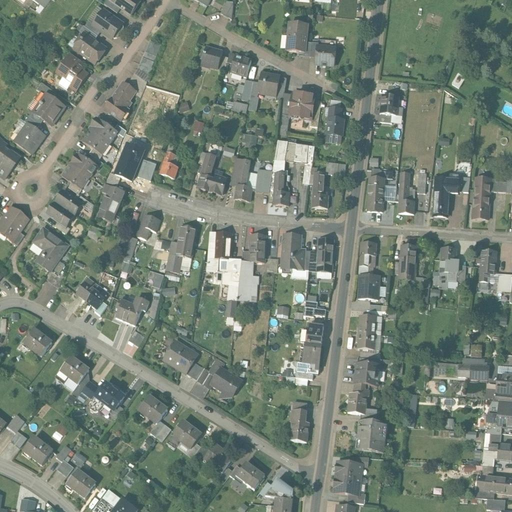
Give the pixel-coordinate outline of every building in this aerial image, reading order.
[(120,10),(112,4),(113,2),(109,0),(108,0),(104,6),(117,15),(120,10)] [(114,0),(113,2),(112,4),(120,10),(127,15),(129,15),(130,15),(131,14),(131,12),(132,13),(140,1),(138,0),(114,0)] [(338,0),(330,0),(330,11),(338,12),(338,0)] [(233,4),(226,4),(220,15),(231,21),(233,4)] [(122,26),(102,13),(93,27),(93,28),(101,33),(113,41),(122,26)] [(101,33),(93,28),(93,27),(88,23),(84,29),(96,37),(97,38),(101,33)] [(307,27),(290,25),(287,53),(304,55),(305,44),(307,27)] [(84,29),(80,34),(84,37),(85,37),(92,42),(96,37),(84,29)] [(92,42),(85,37),(84,37),(81,42),(80,42),(74,51),(95,66),(103,55),(102,54),(104,53),(104,52),(104,50),(92,42)] [(161,46),(150,41),(147,47),(158,52),(161,46)] [(335,43),(319,41),(318,46),(319,46),(318,50),(317,61),(316,66),(333,68),(335,43)] [(311,45),(305,44),(304,55),(303,59),(310,60),(311,45)] [(318,46),(311,45),(310,60),(317,61),(318,50),(319,46),(318,46)] [(158,52),(147,47),(145,53),(156,57),(158,52)] [(219,54),(212,52),(212,51),(206,49),(202,65),(210,67),(210,68),(218,70),(218,68),(221,57),(222,53),(219,53),(219,54)] [(156,57),(145,53),(142,59),(153,64),(156,57)] [(80,63),(70,56),(66,62),(68,64),(68,63),(76,69),(80,63)] [(228,59),(221,57),(218,68),(224,70),(228,59)] [(243,59),(236,57),(231,74),(246,79),(251,63),(243,60),(243,59)] [(153,64),(142,59),(140,65),(151,69),(153,64)] [(76,69),(68,63),(68,64),(58,77),(70,86),(69,88),(76,93),(88,77),(76,69)] [(151,69),(140,65),(137,71),(149,79),(153,70),(151,69)] [(281,78),(261,75),(259,84),(258,92),(259,92),(265,93),(264,94),(277,96),(281,78)] [(147,84),(134,76),(125,89),(135,95),(135,96),(140,100),(147,84)] [(253,83),(245,81),(243,95),(251,96),(253,83)] [(259,84),(253,83),(251,96),(250,99),(257,101),(259,92),(258,92),(259,84)] [(122,86),(105,111),(117,119),(118,118),(122,121),(128,112),(127,111),(131,105),(129,104),(135,96),(135,95),(125,89),(122,86)] [(56,94),(44,87),(40,93),(46,97),(46,96),(52,100),(56,94)] [(284,95),(277,135),(287,137),(290,119),(290,118),(293,97),(284,95)] [(307,97),(301,96),(301,97),(293,95),(293,97),(290,118),(290,119),(311,122),(312,122),(315,103),(315,99),(307,98),(307,97)] [(52,100),(46,96),(46,97),(39,106),(41,106),(40,107),(41,108),(36,115),(35,117),(43,123),(51,128),(65,110),(52,100)] [(398,99),(382,98),(380,115),(393,117),(394,109),(397,109),(398,99)] [(320,103),(315,103),(312,122),(311,122),(310,128),(317,129),(320,103)] [(36,115),(33,113),(28,119),(40,127),(43,123),(35,117),(36,115)] [(340,117),(330,116),(329,120),(328,120),(325,143),(341,145),(344,121),(340,121),(340,117)] [(40,127),(28,119),(25,125),(27,127),(28,126),(36,132),(40,127)] [(117,134),(100,122),(92,133),(109,146),(117,134)] [(36,132),(28,126),(27,127),(14,146),(31,157),(45,138),(36,132)] [(92,133),(90,132),(82,144),(92,151),(102,158),(109,146),(92,133)] [(295,146),(278,144),(274,162),(281,163),(282,154),(294,156),(295,146)] [(312,148),(295,146),(294,156),(293,160),(306,161),(306,165),(310,166),(312,148)] [(128,148),(116,177),(121,179),(132,184),(144,154),(128,148)] [(3,152),(0,150),(0,180),(4,183),(11,173),(9,172),(16,161),(3,152)] [(102,158),(92,151),(89,156),(92,158),(99,162),(102,158)] [(174,157),(166,155),(159,178),(173,182),(177,170),(171,168),(174,157)] [(88,163),(78,156),(70,167),(89,180),(97,170),(97,169),(88,163)] [(227,182),(216,179),(215,182),(209,180),(215,159),(207,157),(197,190),(223,198),(225,190),(224,190),(227,182)] [(99,162),(92,158),(88,163),(97,169),(97,170),(98,171),(102,165),(99,162)] [(138,179),(151,184),(157,167),(144,162),(138,179)] [(281,163),(274,162),(272,175),(271,185),(274,185),(274,188),(270,189),(270,197),(274,198),(273,207),(288,208),(289,195),(288,190),(286,184),(286,178),(283,177),(285,163),(281,163)] [(346,177),(348,165),(328,163),(327,175),(346,177)] [(251,165),(242,164),(239,177),(248,179),(251,165)] [(89,180),(70,167),(62,178),(72,185),(82,191),(89,180)] [(272,174),(258,172),(256,193),(269,195),(272,174)] [(402,175),(399,215),(413,216),(414,203),(407,203),(410,176),(402,175)] [(427,176),(419,175),(418,194),(426,195),(427,176)] [(116,177),(110,176),(108,181),(118,186),(121,179),(116,177)] [(248,179),(239,177),(235,200),(250,203),(253,191),(246,190),(248,179)] [(465,179),(450,178),(449,192),(464,193),(465,179)] [(507,182),(491,181),(490,187),(490,193),(511,195),(511,183),(511,178),(508,178),(507,182)] [(118,186),(108,181),(106,187),(116,191),(118,186)] [(82,191),(72,185),(68,190),(78,197),(82,191)] [(322,187),(313,186),(312,210),(327,211),(328,199),(321,198),(322,187)] [(116,191),(106,187),(103,194),(108,195),(99,218),(106,221),(108,215),(115,218),(125,194),(116,191)] [(490,187),(475,187),(474,196),(473,196),(471,220),(488,221),(490,193),(490,187)] [(382,191),(369,190),(368,201),(381,202),(382,191)] [(441,193),(434,193),(433,217),(448,217),(449,194),(441,193)] [(63,198),(62,199),(57,206),(75,219),(83,208),(74,201),(67,196),(66,196),(65,196),(64,197),(63,197),(63,198)] [(89,204),(78,197),(74,201),(83,208),(85,209),(89,204)] [(381,202),(368,201),(367,213),(383,214),(383,202),(381,202)] [(75,219),(57,206),(52,214),(50,215),(50,217),(51,219),(58,224),(67,230),(68,229),(75,219)] [(10,211),(0,225),(0,234),(12,243),(11,246),(19,234),(27,223),(10,211)] [(159,223),(145,218),(138,241),(146,243),(149,233),(156,235),(159,223)] [(67,230),(58,224),(55,229),(66,237),(70,231),(68,229),(67,230)] [(100,232),(92,229),(90,234),(98,237),(100,232)] [(197,232),(182,230),(179,245),(178,258),(184,259),(193,260),(197,232)] [(68,249),(44,232),(34,246),(49,256),(45,261),(41,258),(37,265),(49,274),(50,274),(64,255),(68,249)] [(24,238),(19,234),(11,246),(16,249),(24,238)] [(231,236),(216,235),(215,246),(214,261),(230,262),(231,236)] [(266,238),(250,237),(249,254),(249,264),(264,265),(266,238)] [(300,241),(284,239),(282,268),(292,268),(291,272),(303,272),(304,253),(299,253),(300,241)] [(138,243),(131,241),(125,259),(132,261),(138,243)] [(334,243),(318,242),(317,254),(316,270),(317,270),(332,271),(334,243)] [(179,245),(172,244),(168,263),(176,265),(175,269),(182,271),(184,259),(178,258),(179,245)] [(376,245),(361,244),(359,276),(360,276),(367,277),(369,257),(376,257),(376,245)] [(417,248),(401,247),(400,263),(400,276),(399,291),(407,292),(408,279),(415,279),(417,248)] [(456,249),(441,249),(439,278),(448,279),(449,262),(455,262),(456,249)] [(496,253),(481,252),(481,261),(477,261),(477,265),(480,265),(480,276),(488,276),(495,276),(496,253)] [(249,254),(243,253),(240,273),(248,274),(249,264),(249,254)] [(311,254),(304,253),(303,272),(308,273),(311,254)] [(317,254),(311,254),(308,273),(308,276),(316,277),(317,270),(316,270),(317,254)] [(64,255),(50,274),(49,274),(45,280),(59,290),(64,278),(62,277),(69,258),(64,255)] [(279,273),(279,260),(270,260),(270,273),(279,273)] [(465,267),(458,266),(457,283),(465,283),(465,267)] [(153,272),(150,281),(156,282),(154,288),(162,290),(166,276),(153,272)] [(367,277),(360,276),(359,300),(379,301),(380,278),(367,277)] [(511,282),(511,276),(498,276),(497,293),(511,293),(511,282)] [(95,292),(84,284),(76,296),(87,303),(95,292)] [(104,299),(95,292),(87,303),(96,310),(104,299)] [(134,308),(120,302),(117,310),(119,311),(116,319),(135,327),(141,312),(146,313),(149,305),(137,301),(134,308)] [(289,319),(290,308),(279,306),(278,318),(289,319)] [(317,311),(315,311),(314,317),(325,319),(326,312),(317,311)] [(376,319),(360,318),(359,336),(375,337),(375,327),(373,327),(373,320),(376,320),(376,319)] [(324,329),(308,327),(306,345),(322,347),(324,329)] [(52,344),(39,334),(34,330),(23,344),(30,349),(41,358),(52,344)] [(140,335),(134,331),(128,342),(133,345),(140,335)] [(145,338),(140,335),(133,345),(138,348),(145,338)] [(375,337),(359,336),(358,351),(374,352),(374,351),(371,351),(372,344),(374,345),(375,337)] [(197,357),(175,344),(172,350),(170,348),(167,349),(165,353),(165,355),(168,357),(164,362),(181,373),(182,371),(186,374),(185,375),(186,376),(193,364),(197,357)] [(322,347),(306,345),(303,365),(298,365),(297,373),(313,375),(313,376),(318,377),(322,347)] [(76,362),(76,361),(71,357),(55,378),(63,385),(68,378),(78,385),(81,382),(89,372),(76,362)] [(511,358),(503,357),(502,369),(511,370),(511,358)] [(359,360),(358,360),(355,386),(369,388),(378,388),(381,361),(375,361),(359,360)] [(224,365),(218,361),(214,366),(216,367),(213,372),(218,375),(221,371),(224,365)] [(204,371),(193,364),(186,376),(197,382),(204,371)] [(487,368),(471,367),(471,380),(487,381),(487,368)] [(216,379),(204,371),(197,382),(209,390),(211,387),(216,379)] [(242,383),(221,371),(218,375),(216,379),(211,387),(223,394),(219,400),(228,406),(242,383)] [(297,373),(296,373),(295,380),(296,380),(308,382),(312,382),(313,376),(313,375),(297,373)] [(511,377),(499,376),(497,395),(511,396),(511,377)] [(78,385),(72,394),(78,398),(81,393),(86,386),(81,382),(78,385)] [(86,386),(81,393),(91,400),(98,390),(88,383),(86,386)] [(123,398),(111,388),(106,384),(89,406),(90,410),(94,413),(98,412),(104,404),(113,411),(118,406),(123,398)] [(369,388),(355,386),(354,394),(357,394),(357,397),(367,398),(368,398),(369,388)] [(357,397),(350,396),(348,415),(361,417),(365,418),(367,411),(365,410),(367,398),(357,397)] [(154,402),(149,398),(139,412),(146,417),(146,418),(156,425),(159,422),(167,411),(154,402)] [(511,403),(500,403),(500,409),(504,409),(503,420),(499,420),(499,418),(492,418),(490,435),(500,436),(501,436),(502,429),(511,430),(511,403)] [(123,410),(118,406),(113,411),(109,416),(115,421),(123,410)] [(379,412),(367,411),(365,418),(361,417),(361,423),(373,425),(374,418),(378,418),(379,412)] [(306,414),(292,413),(291,423),(292,423),(302,425),(303,420),(306,420),(306,414)] [(16,417),(6,430),(15,437),(17,434),(25,424),(16,417)] [(165,427),(159,422),(156,425),(150,434),(156,438),(165,427)] [(201,437),(183,423),(172,437),(190,451),(195,445),(201,437)] [(305,425),(302,425),(292,423),(290,442),(307,444),(309,425),(305,425)] [(361,423),(360,423),(357,452),(384,455),(387,426),(373,425),(361,423)] [(165,427),(156,438),(162,442),(170,430),(165,427)] [(15,437),(10,444),(15,447),(22,438),(17,434),(15,437)] [(511,446),(509,447),(509,453),(499,451),(500,436),(490,435),(489,435),(487,452),(481,451),(480,468),(482,468),(493,469),(494,461),(511,462),(511,446)] [(34,440),(24,454),(25,454),(26,454),(32,459),(31,459),(42,468),(53,454),(52,453),(51,454),(40,445),(34,440)] [(195,445),(190,451),(186,456),(192,460),(200,449),(195,445)] [(233,461),(215,447),(204,461),(222,474),(222,475),(227,469),(233,461)] [(65,448),(56,460),(62,464),(63,462),(71,452),(65,448)] [(369,460),(353,459),(352,466),(362,467),(368,468),(369,460)] [(73,470),(63,462),(62,464),(56,472),(66,479),(73,470)] [(264,478),(247,464),(241,471),(236,478),(253,492),(264,478)] [(352,466),(338,464),(336,476),(361,479),(362,467),(352,466)] [(232,473),(229,477),(234,481),(236,478),(241,471),(237,467),(232,473)] [(493,469),(482,468),(481,477),(492,478),(493,469)] [(227,469),(222,475),(222,474),(216,482),(222,486),(229,477),(232,473),(227,469)] [(77,473),(67,486),(68,487),(68,486),(74,491),(73,491),(85,500),(95,486),(77,473)] [(361,479),(336,476),(334,494),(349,496),(358,497),(358,496),(361,479)] [(511,480),(492,478),(481,477),(479,493),(493,495),(511,496),(511,480)] [(294,493),(277,481),(272,488),(264,499),(265,499),(275,500),(274,509),(268,508),(267,511),(291,511),(293,502),(292,502),(292,500),(293,500),(294,493)] [(267,484),(259,495),(264,499),(272,488),(267,484)] [(479,493),(476,493),(475,501),(487,501),(493,502),(493,495),(479,493)] [(358,497),(349,496),(348,504),(364,506),(366,497),(358,496),(358,497)] [(108,511),(112,507),(103,500),(93,511),(108,511)] [(493,502),(487,501),(486,511),(504,511),(505,503),(493,502)] [(33,511),(34,504),(22,502),(20,511),(33,511)] [(135,511),(122,502),(114,511),(135,511)]
